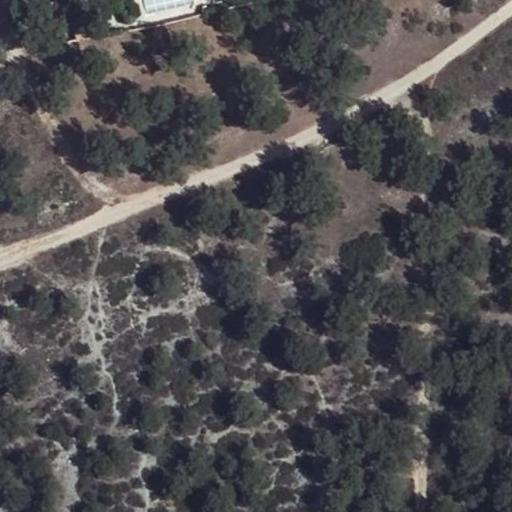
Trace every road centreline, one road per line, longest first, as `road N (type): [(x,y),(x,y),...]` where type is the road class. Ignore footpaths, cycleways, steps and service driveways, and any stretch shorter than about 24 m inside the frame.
road 1 (track): [(511,13),(385,96),(0,252)]
road 2 (track): [(432,65),(444,364),(439,511)]
